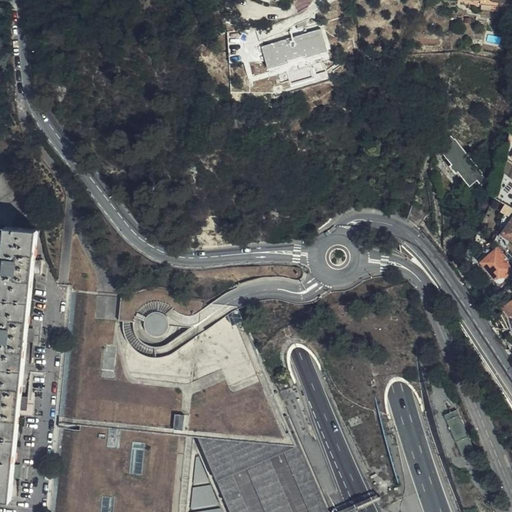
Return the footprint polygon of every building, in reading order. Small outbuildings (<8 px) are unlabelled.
[(487,180),(451,136),(444,143),(446,146),(441,151),(446,158),(444,160),(461,181),(463,179),(469,186),(474,182),(479,187),(487,180)] [(495,198),(508,207),(511,200),(506,188),(511,182),(511,179),(502,173),(495,198)] [(24,210),(0,174),(0,202),(10,219),(24,210)] [(412,208),(408,220),(431,239),(443,228),(430,214),(428,215),(412,208)] [(511,221),(503,235),(511,241),(511,240),(511,221)] [(0,284),(0,496),(12,498),(13,479),(15,466),(20,411),(21,397),(26,343),(28,329),(33,274),(34,260),(37,230),(6,227),(0,284)] [(481,263),(498,283),(504,278),(511,271),(511,268),(504,258),(505,257),(503,255),(503,254),(498,248),(481,263)] [(498,283),(504,290),(509,284),(504,278),(498,283)] [(471,295),(482,288),(476,279),(465,287),(471,295)] [(121,291),(71,288),(49,511),(180,511),(188,436),(199,438),(230,511),(328,511),(299,443),(277,394),(275,395),(243,321),(239,309),(228,316),(219,324),(210,332),(200,340),(188,347),(186,348),(169,356),(161,358),(152,358),(144,356),(136,352),(131,347),(128,344),(125,338),(124,333),(123,326),(125,292),(121,291)] [(511,301),(503,308),(510,317),(511,316),(511,301)] [(222,511),(199,457),(197,457),(192,511),(222,511)]
